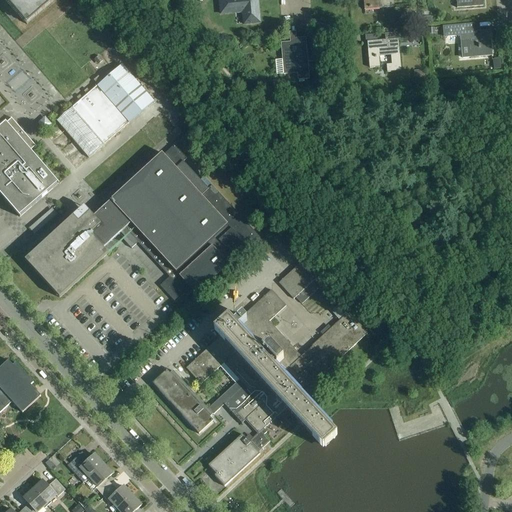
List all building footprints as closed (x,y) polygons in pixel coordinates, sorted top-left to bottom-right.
[(4,0),(27,25),(56,0),(4,0)] [(219,0),(221,13),(226,13),(243,11),(244,25),(250,25),(252,25),(252,24),(260,24),(258,0),(248,1),(247,0),(219,0)] [(363,0),(364,11),(365,10),(365,9),(379,8),(379,9),(394,8),(393,0),(363,0)] [(456,0),(457,9),(483,7),(482,0),(456,0)] [(478,35),(474,35),(473,25),(443,28),(444,38),(461,36),(463,59),(492,56),(490,32),(477,33),(478,35)] [(392,66),(387,66),(387,73),(401,72),(399,41),(403,41),(402,33),(385,34),(385,41),(367,42),(370,69),(380,68),(379,57),(391,56),(392,66)] [(281,44),(284,75),(292,74),(292,75),(296,74),(298,74),(299,81),(309,80),(306,39),(296,39),(297,42),(281,44)] [(57,122),(89,159),(154,103),(122,66),(57,122)] [(424,80),(423,71),(414,72),(415,81),(424,80)] [(284,81),(273,82),(274,91),(285,90),(284,81)] [(59,185),(30,152),(36,147),(12,119),(0,129),(0,111),(0,195),(20,218),(59,185)] [(164,114),(85,177),(97,192),(177,129),(164,114)] [(46,116),(40,122),(46,128),(52,123),(46,116)] [(84,207),(25,261),(60,299),(108,255),(103,249),(121,234),(125,238),(121,242),(121,243),(123,241),(131,249),(138,243),(170,278),(161,287),(176,303),(185,294),(188,297),(193,292),(197,296),(248,249),(251,252),(263,242),(212,187),(208,190),(183,163),(187,160),(174,146),(94,217),(84,207)] [(279,284),(293,300),(317,279),(302,263),(279,284)] [(297,300),(301,305),(316,291),(312,286),(297,300)] [(167,371),(153,385),(199,435),(213,422),(210,418),(224,406),(235,418),(239,415),(258,435),(249,443),(242,436),(209,467),(216,475),(215,477),(225,488),(260,455),(258,453),(270,442),(264,436),(267,433),(264,430),(286,409),(323,450),(338,436),(300,396),(368,334),(349,313),(340,304),(331,313),(340,321),(301,357),(287,342),(269,323),(286,307),(271,291),(235,325),(228,318),(224,322),(214,331),(220,338),(186,369),(201,385),(224,364),(240,381),(208,410),(173,372),(170,375),(167,371)] [(0,414),(12,403),(22,414),(41,397),(31,386),(34,383),(16,364),(13,367),(8,361),(0,369),(0,414)] [(68,467),(84,484),(90,479),(104,466),(95,456),(89,461),(83,454),(68,467)] [(104,466),(90,479),(98,488),(96,490),(100,493),(110,484),(107,480),(112,475),(104,466)] [(43,482),(33,490),(47,505),(56,496),(58,498),(66,491),(56,480),(48,487),(43,482)] [(110,501),(118,510),(133,497),(124,488),(119,493),(111,485),(101,495),(108,502),(110,501)] [(39,511),(47,505),(33,490),(24,499),(29,505),(22,511),(39,511)] [(133,497),(118,510),(120,511),(136,511),(142,507),(133,497)] [(79,504),(83,508),(89,503),(84,499),(79,504)]
